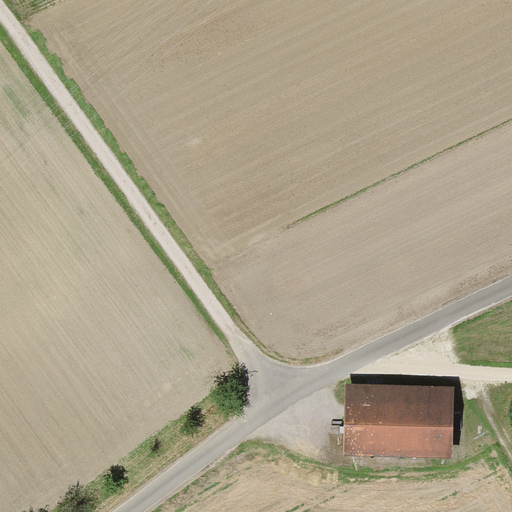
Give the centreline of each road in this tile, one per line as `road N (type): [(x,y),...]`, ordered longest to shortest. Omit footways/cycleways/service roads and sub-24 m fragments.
road 1 (track): [(0,10),(277,397)]
road 2 (unclassified): [(511,285),(297,382),(126,511)]
road 3 (track): [(359,354),(511,375)]
